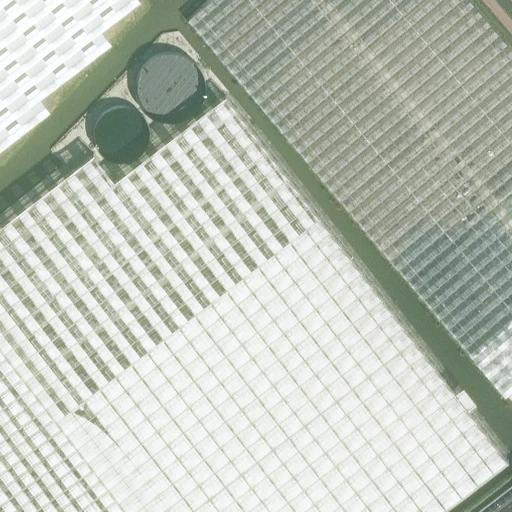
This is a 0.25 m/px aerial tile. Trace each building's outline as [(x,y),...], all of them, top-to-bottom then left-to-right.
[(139,0),(0,0),(0,147),(50,109),(40,97),(111,42),(101,31),(139,0)] [(511,53),(497,35),(467,0),(210,0),(186,21),(286,139),(414,289),(503,395),(505,393),(511,401),(511,53)] [(0,349),(96,474),(125,511),(438,511),(508,459),(224,95),(114,180),(93,153),(0,224),(0,349)] [(0,511),(125,511),(96,474),(0,349),(0,511)] [(511,511),(511,483),(475,511),(511,511)]
